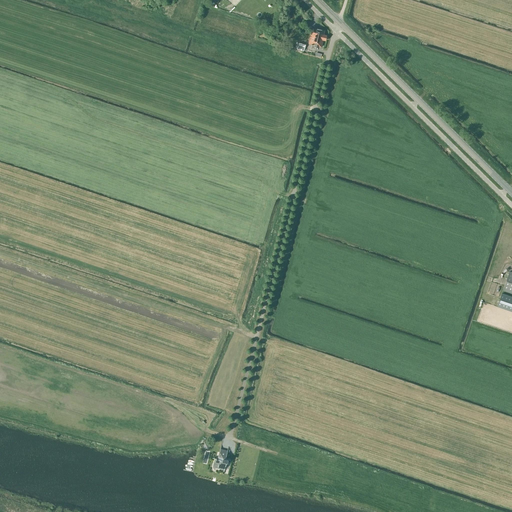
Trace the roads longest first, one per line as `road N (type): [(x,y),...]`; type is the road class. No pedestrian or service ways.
road 1 (primary): [(507,189),(338,21)]
road 2 (unclassified): [(335,31),(500,194)]
